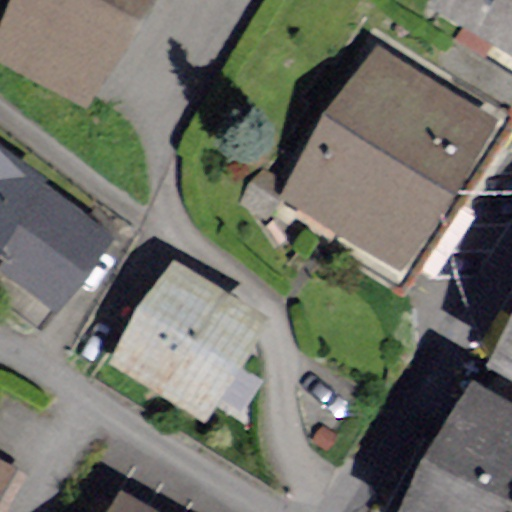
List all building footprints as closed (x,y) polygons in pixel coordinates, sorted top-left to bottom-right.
[(161,0),(21,0),(0,36),(0,68),(90,121),(161,0)] [(511,0),(423,0),(419,7),(511,65),(511,0)] [(505,134),(382,54),(291,194),(258,173),(240,201),(271,221),(284,200),(410,281),(505,134)] [(67,291),(103,245),(39,195),(46,186),(0,150),(0,247),(4,242),(67,291)] [(273,337),(171,274),(109,375),(211,437),(273,337)] [(511,346),(488,387),(511,400),(511,346)] [(511,511),(511,431),(470,410),(417,511),(511,511)] [(0,502),(21,457),(0,447),(0,502)]
